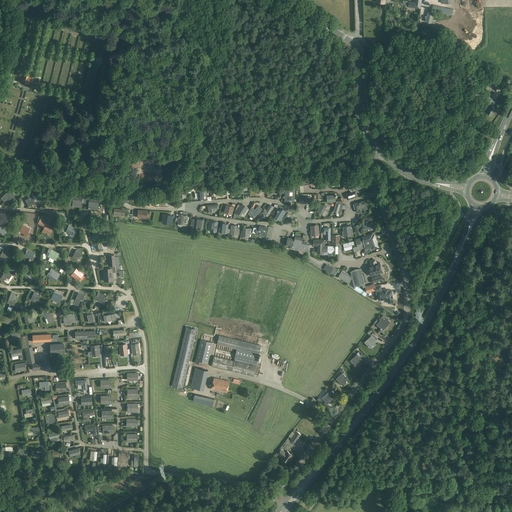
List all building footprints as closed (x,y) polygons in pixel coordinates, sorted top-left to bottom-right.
[(415,0),(415,2),(409,1),(408,7),(420,9),(421,4),(421,0),(415,0)] [(451,16),(452,12),(453,10),(433,5),(432,11),(451,16)] [(426,16),(425,18),(427,19),(426,22),(434,24),(435,20),(432,20),(434,13),(428,12),(427,12),(426,14),(428,15),(427,17),(426,16)] [(498,84),(503,77),(499,74),(494,81),(498,84)] [(24,75),(23,80),(25,81),(25,84),(29,85),(29,82),(32,83),(33,78),(28,77),(29,76),(24,75)] [(497,100),(502,91),(498,89),(493,98),(497,100)] [(495,101),(491,98),(487,103),(488,103),(485,107),(488,109),(486,112),(491,116),(496,109),(493,107),(497,102),(495,101)] [(348,200),(358,196),(356,191),(355,191),(354,189),(362,187),(359,179),(348,183),(351,191),(351,190),(352,192),(346,194),(348,200)] [(260,184),(256,191),(261,194),(267,186),(262,183),(261,184),(260,184)] [(286,186),(285,200),(294,201),(295,187),(286,186)] [(218,189),(216,189),(216,195),(227,195),(227,188),(226,188),(226,187),(224,187),(224,188),(218,189)] [(206,198),(205,188),(198,189),(199,199),(206,198)] [(9,191),(2,198),(5,201),(8,198),(9,200),(14,195),(11,191),(10,192),(9,191)] [(167,200),(166,192),(156,193),(157,200),(167,200)] [(142,196),(142,194),(138,194),(133,194),(133,197),(133,200),(138,200),(138,203),(142,203),(142,201),(145,200),(145,196),(142,196)] [(28,199),(25,201),(27,205),(27,206),(27,207),(33,204),(36,203),(32,197),(31,195),(27,197),(28,199)] [(85,204),(86,200),(82,199),(83,199),(74,197),(72,206),(81,207),(82,204),(85,204)] [(56,199),(49,203),(52,207),(53,206),(54,208),(60,206),(56,199)] [(90,200),(86,200),(85,204),(89,205),(89,208),(97,210),(99,201),(90,200)] [(334,212),(338,213),(341,214),(343,205),(342,204),(343,201),(342,201),(337,201),(336,203),(334,212)] [(355,203),(357,211),(367,209),(365,201),(355,203)] [(242,203),(236,213),(241,216),(242,213),(244,214),(248,207),(242,203)] [(318,208),(316,212),(325,216),(331,207),(325,204),(324,205),(321,203),(321,204),(319,203),(317,207),(318,208)] [(219,204),(207,205),(208,213),(214,212),(213,209),(219,208),(219,204)] [(227,205),(226,204),(224,212),(232,214),(234,207),(227,205)] [(264,209),(262,212),(264,214),(265,213),(268,215),(273,207),(270,204),(266,210),(264,209)] [(260,210),(259,210),(261,208),(258,206),(257,208),(257,207),(252,214),(255,217),(257,214),(259,215),(261,211),(260,210)] [(113,213),(113,215),(124,217),(125,210),(115,209),(114,213),(113,213)] [(280,210),(275,217),(281,221),(286,211),(283,209),(282,211),(280,210)] [(138,210),(137,217),(146,218),(146,213),(148,213),(148,211),(138,210)] [(180,214),(178,223),(185,224),(187,217),(183,216),(183,215),(180,214)] [(287,224),(295,218),(292,214),(284,220),(287,224)] [(164,215),(162,223),(171,224),(171,219),(172,219),(172,215),(169,215),(169,216),(164,215)] [(195,219),(194,226),(200,227),(200,229),(203,229),(204,219),(195,218),(195,219)] [(363,223),(362,223),(364,232),(374,229),(372,220),(369,221),(368,219),(362,220),(363,223)] [(40,220),(38,224),(40,225),(45,227),(42,232),(49,236),(53,229),(49,227),(50,225),(40,220)] [(209,226),(209,230),(211,231),(211,232),(216,233),(217,232),(218,222),(212,221),(212,223),(210,222),(209,226)] [(227,231),(228,228),(228,224),(229,224),(228,224),(225,223),(223,223),(221,223),(220,227),(220,228),(219,228),(219,232),(227,233),(227,231)] [(22,225),(19,232),(26,235),(30,229),(22,225)] [(69,225),(66,232),(72,236),(75,232),(76,233),(78,230),(69,225)] [(231,231),(230,234),(232,234),(239,235),(239,229),(237,228),(237,225),(231,225),(231,231)] [(319,225),(310,226),(311,236),(320,235),(319,225)] [(359,225),(354,226),(357,236),(362,234),(359,225)] [(98,226),(93,236),(97,238),(99,233),(102,234),(104,229),(98,226)] [(343,231),(342,231),(343,237),(353,235),(353,230),(351,230),(350,226),(343,227),(343,231)] [(265,236),(268,228),(267,227),(265,227),(264,229),(259,228),(257,228),(256,233),(255,234),(257,234),(257,235),(262,236),(263,237),(264,237),(265,237),(265,236)] [(242,233),(242,236),(243,236),(249,237),(250,230),(248,229),(248,228),(244,228),(244,231),(242,231),(242,233)] [(274,240),(276,231),(270,229),(268,239),(274,240)] [(362,237),(362,238),(365,248),(365,249),(377,246),(374,235),(369,236),(362,237)] [(302,238),(296,237),(295,240),(294,246),(295,246),(299,247),(300,247),(301,241),(302,241),(302,238)] [(365,248),(362,238),(355,239),(357,245),(357,246),(353,247),(354,252),(359,251),(359,250),(365,248)] [(294,246),(295,240),(290,239),(290,241),(287,241),(286,245),(291,246),(290,248),(294,249),(295,246),(294,246)] [(314,240),(313,246),(317,246),(317,254),(324,254),(324,252),(328,252),(328,246),(325,246),(325,241),(314,240)] [(307,242),(302,241),(301,241),(300,247),(299,247),(299,250),(305,252),(305,248),(308,249),(309,245),(306,244),(307,242)] [(353,241),(343,244),(345,251),(353,249),(352,246),(354,245),(353,241)] [(0,256),(1,256),(5,258),(7,260),(11,253),(4,250),(0,256),(0,255),(0,256)] [(22,252),(21,255),(31,260),(35,254),(27,250),(25,254),(22,252)] [(51,250),(48,257),(55,260),(58,254),(51,250)] [(76,251),(72,258),(78,261),(82,254),(76,251)] [(114,255),(108,255),(109,266),(110,266),(115,266),(115,264),(117,264),(119,264),(118,256),(115,257),(115,255),(114,255)] [(372,265),(368,266),(371,276),(382,272),(379,263),(377,263),(376,259),(371,261),(372,265)] [(334,275),(336,272),(337,270),(330,265),(329,266),(327,264),(324,269),(326,271),(334,276),(334,275)] [(59,274),(53,270),(54,270),(51,268),(46,275),(48,277),(49,277),(52,279),(55,276),(57,277),(59,274)] [(70,275),(76,279),(78,281),(83,274),(76,268),(70,275)] [(115,269),(110,269),(103,269),(104,282),(113,281),(112,273),(116,273),(115,269)] [(363,287),(365,287),(364,283),(361,275),(362,274),(361,270),(351,272),(353,282),(354,286),(357,285),(361,284),(361,285),(362,285),(363,287)] [(6,271),(1,278),(5,280),(8,277),(9,278),(12,275),(6,271)] [(30,271),(25,277),(28,280),(31,276),(33,278),(35,275),(30,271)] [(342,272),(339,277),(348,282),(349,283),(351,279),(350,278),(351,277),(342,272)] [(365,287),(367,293),(376,290),(374,284),(365,287)] [(376,291),(377,293),(377,294),(378,294),(379,300),(380,300),(385,300),(385,299),(388,299),(388,303),(393,303),(392,291),(389,291),(388,289),(383,289),(383,291),(381,291),(381,285),(376,285),(376,291)] [(12,292),(9,300),(13,301),(14,297),(17,298),(18,295),(12,292)] [(79,292),(74,303),(78,305),(81,298),(83,299),(85,295),(79,292)] [(94,299),(96,300),(97,301),(102,302),(103,300),(104,296),(106,297),(107,296),(98,292),(96,296),(95,296),(94,299)] [(34,293),(31,300),(35,301),(36,298),(39,299),(40,295),(34,293)] [(56,293),(52,301),(58,304),(59,302),(59,303),(62,296),(56,293)] [(51,312),(46,314),(47,317),(49,323),(55,321),(53,315),(52,312),(51,312)] [(64,312),(60,313),(61,316),(62,315),(65,323),(66,323),(67,324),(74,321),(71,314),(68,315),(67,314),(65,315),(64,312)] [(9,313),(3,319),(8,324),(14,318),(9,313)] [(112,314),(106,315),(107,322),(113,321),(113,320),(116,320),(115,313),(112,314)] [(32,314),(27,316),(29,323),(35,321),(32,314)] [(381,320),(377,324),(381,328),(382,329),(387,323),(388,324),(390,322),(383,315),(380,319),(381,320)] [(186,327),(173,387),(182,389),(196,330),(186,327)] [(235,360),(235,362),(232,371),(254,376),(259,355),(261,345),(219,336),(218,344),(217,345),(238,349),(235,360)] [(371,336),(365,342),(368,346),(369,347),(374,343),(375,343),(376,342),(371,336)] [(195,363),(199,364),(200,361),(207,363),(212,342),(201,340),(195,363)] [(63,343),(49,344),(50,352),(63,352),(63,343)] [(102,345),(91,346),(92,356),(98,355),(98,350),(102,350),(102,345)] [(32,347),(25,348),(28,364),(35,363),(32,347)] [(21,348),(10,351),(12,357),(22,354),(21,348)] [(357,355),(350,360),(354,364),(353,364),(355,366),(355,365),(360,361),(360,362),(362,360),(357,355)] [(231,371),(232,371),(235,362),(233,361),(214,357),(212,367),(231,371)] [(25,362),(14,364),(16,372),(26,370),(25,362)] [(195,368),(191,387),(197,388),(196,392),(200,393),(201,389),(204,390),(208,371),(195,368)] [(342,373),(336,379),(341,384),(343,382),(347,378),(347,379),(347,378),(346,377),(342,373)] [(214,378),(212,389),(227,393),(230,381),(214,378)] [(86,380),(76,381),(76,385),(83,384),(83,390),(87,389),(86,380)] [(66,383),(55,383),(55,391),(66,391),(66,383)] [(31,389),(22,390),(23,396),(27,395),(28,397),(32,397),(31,389)] [(328,392),(322,398),(327,403),(329,401),(328,401),(332,398),(333,397),(331,396),(328,392)] [(68,396),(58,397),(59,404),(69,403),(68,396)] [(91,397),(81,398),(81,405),(92,405),(91,397)] [(127,404),(127,412),(137,412),(137,404),(127,404)] [(47,416),(45,416),(46,420),(49,419),(50,423),(55,422),(54,414),(53,413),(47,415),(47,416)] [(34,428),(31,428),(31,425),(27,426),(27,428),(28,432),(34,432),(34,434),(36,434),(36,432),(36,428),(34,428)] [(96,425),(85,427),(85,431),(92,430),(93,435),(97,434),(96,425)] [(59,431),(48,433),(50,439),(57,437),(57,441),(61,440),(59,431)] [(297,431),(290,439),(296,443),(302,435),(297,431)] [(26,458),(26,456),(27,451),(22,451),(22,449),(20,448),(20,452),(17,452),(17,455),(19,455),(20,455),(19,457),(26,458)] [(68,450),(70,456),(80,454),(79,450),(78,448),(68,450)] [(283,451),(280,455),(283,457),(282,459),(288,464),(293,456),(287,451),(286,453),(283,451)]
